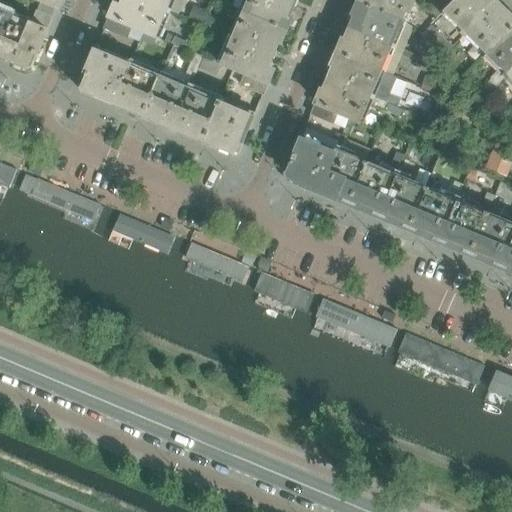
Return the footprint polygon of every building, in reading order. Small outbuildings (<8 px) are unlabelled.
[(56,11),(60,0),(32,0),(32,1),(40,4),(56,11)] [(155,37),(166,11),(170,0),(123,0),(121,7),(115,5),(109,18),(132,27),(144,32),(155,37)] [(289,17),(293,6),(296,0),(295,0),(249,0),(245,12),(286,30),(291,18),(289,17)] [(416,3),(414,1),(412,0),(359,0),(359,2),(403,21),(407,13),(411,15),(416,3)] [(507,13),(499,5),(493,0),(456,0),(444,14),(486,55),(511,28),(511,14),(509,11),(507,13)] [(382,72),(392,47),(403,22),(403,21),(359,2),(353,15),(356,16),(349,31),(345,42),(342,41),(337,53),(382,72)] [(32,68),(56,11),(40,4),(34,18),(32,17),(29,25),(12,17),(13,15),(0,9),(0,58),(14,64),(14,65),(26,70),(32,68)] [(194,7),(188,20),(201,25),(206,12),(194,7)] [(281,43),(286,30),(245,12),(244,13),(232,8),(227,19),(239,24),(227,54),(218,51),(213,62),(235,71),(268,84),(273,71),(267,68),(278,41),(281,43)] [(216,32),(221,21),(207,14),(202,25),(216,32)] [(127,39),(132,27),(109,18),(104,30),(127,39)] [(452,48),(431,27),(428,30),(439,61),(452,48)] [(511,28),(486,55),(511,80),(511,28)] [(151,46),(155,37),(144,32),(140,41),(151,46)] [(191,45),(175,38),(172,45),(188,52),(191,45)] [(197,56),(201,46),(193,43),(189,52),(197,56)] [(170,73),(181,50),(175,47),(164,70),(170,73)] [(419,58),(401,50),(399,55),(417,63),(419,58)] [(143,119),(161,77),(129,64),(128,66),(95,52),(80,88),(82,93),(94,99),(95,98),(129,112),(128,113),(143,119)] [(360,124),(371,97),(382,72),(337,53),(332,65),(335,66),(324,92),(321,91),(315,105),(339,115),(360,124)] [(194,79),(203,59),(195,55),(186,75),(194,79)] [(207,71),(211,62),(204,59),(200,68),(207,71)] [(262,97),(268,84),(235,71),(230,81),(240,86),(239,87),(262,97)] [(470,115),(500,84),(506,78),(498,71),(490,79),(491,80),(471,100),(473,102),(466,110),(470,115)] [(220,104),(221,102),(161,77),(143,119),(156,125),(158,121),(190,134),(189,138),(203,144),(220,104)] [(442,92),(445,83),(425,77),(422,86),(442,92)] [(476,121),(506,90),(500,84),(470,115),(476,121)] [(382,112),(386,104),(377,100),(373,107),(382,112)] [(239,154),(254,118),(220,104),(203,144),(232,156),(233,152),(236,153),(239,154)] [(334,125),(339,115),(315,105),(311,114),(334,125)] [(337,145),(341,136),(337,134),(333,143),(337,145)] [(342,147),(346,138),(341,136),(337,145),(342,147)] [(349,205),(367,162),(366,162),(371,151),(347,142),(342,152),(337,149),(335,153),(301,139),(301,140),(286,175),(288,180),(349,205)] [(507,178),(511,164),(511,156),(493,149),(486,169),(507,178)] [(408,230),(426,187),(367,162),(349,205),(408,230)] [(0,198),(4,201),(17,172),(0,165),(0,198)] [(96,225),(103,208),(27,176),(20,194),(96,225)] [(459,195),(463,187),(455,183),(451,191),(459,195)] [(469,255),(487,213),(426,187),(408,230),(469,255)] [(489,209),(494,197),(487,194),(482,206),(489,209)] [(511,220),(511,223),(487,213),(469,255),(511,273),(511,220)] [(168,255),(174,239),(118,216),(112,231),(113,232),(108,243),(129,251),(134,240),(168,255)] [(246,288),(253,271),(191,245),(183,262),(246,288)] [(246,253),(242,262),(252,267),(256,256),(253,255),(246,252),(246,253)] [(267,274),(271,263),(272,262),(262,258),(257,269),(267,274)] [(314,297),(261,275),(255,291),(260,293),(255,305),(293,320),(298,309),(307,313),(314,297)] [(392,346),(398,331),(324,301),(319,315),(349,328),(344,338),(370,349),(375,339),(392,346)] [(386,321),(389,313),(381,310),(377,318),(386,321)] [(487,369),(404,335),(397,351),(404,353),(399,364),(437,379),(441,369),(480,385),(487,369)] [(511,403),(511,380),(495,374),(480,408),(499,416),(506,401),(511,403)]
